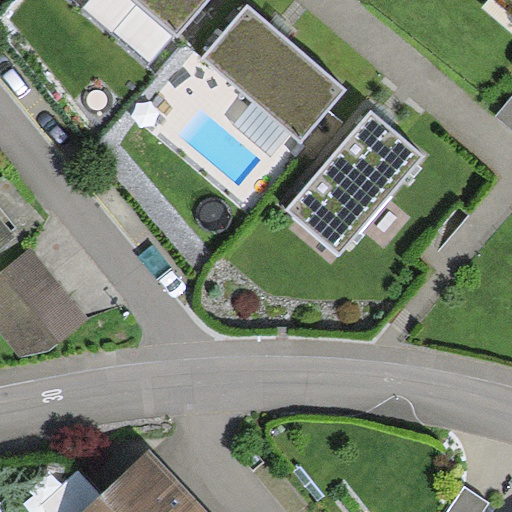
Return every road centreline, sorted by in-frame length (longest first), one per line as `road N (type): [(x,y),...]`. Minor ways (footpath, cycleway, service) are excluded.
road 1 (residential): [(511,403),(384,377),(171,389)]
road 2 (residential): [(171,389),(0,411)]
road 3 (residential): [(171,389),(192,436),(252,511)]
